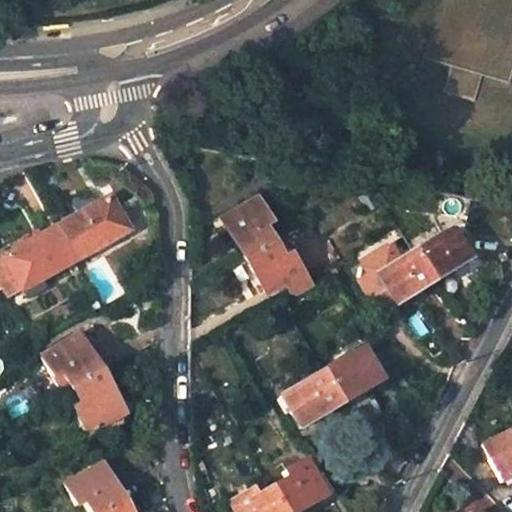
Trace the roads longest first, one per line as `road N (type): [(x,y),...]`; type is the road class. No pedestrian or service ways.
road 1 (unclassified): [(102,128),(135,141),(169,214),(170,443),(180,511)]
road 2 (unclassified): [(397,511),(511,302)]
road 3 (secondary): [(267,0),(224,30),(109,55)]
